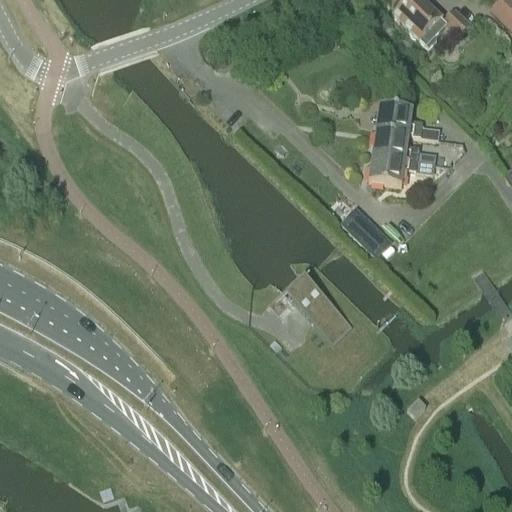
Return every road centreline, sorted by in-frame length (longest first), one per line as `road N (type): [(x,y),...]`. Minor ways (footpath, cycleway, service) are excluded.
road 1 (secondary): [(258,511),(100,350),(0,290)]
road 2 (secondary): [(0,341),(56,372),(218,511)]
road 3 (residential): [(51,74),(172,34),(243,0)]
